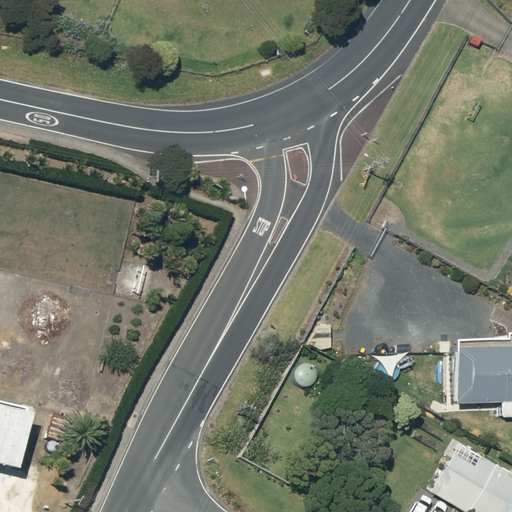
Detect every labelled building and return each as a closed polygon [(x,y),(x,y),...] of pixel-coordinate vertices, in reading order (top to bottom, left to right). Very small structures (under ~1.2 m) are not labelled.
[(317,327),(306,345),(318,350),(329,350),(328,326),(317,327)] [(511,349),(450,352),(452,405),(498,404),(499,420),(511,419),(511,349)] [(21,412),(0,406),(0,470),(11,473),(25,418),(20,417),(21,412)] [(50,416),(44,439),(58,443),(64,420),(50,416)] [(431,498),(456,511),(511,511),(511,478),(475,458),(470,468),(449,456),(440,471),(445,473),(431,498)]
